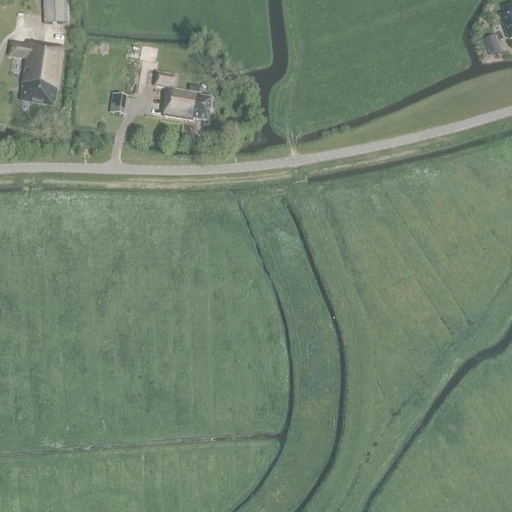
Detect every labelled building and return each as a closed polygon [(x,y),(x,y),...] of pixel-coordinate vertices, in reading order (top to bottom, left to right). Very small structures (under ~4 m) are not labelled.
[(41,0),(43,26),(65,25),(64,0),(41,0)] [(511,3),(502,7),(505,13),(500,15),(508,41),(511,39),(511,3)] [(484,40),(489,56),(501,52),(500,47),(499,47),(495,36),(484,40)] [(63,49),(48,46),(36,45),(36,46),(27,45),(27,47),(11,44),(9,58),(25,60),(21,89),(23,90),(21,102),(30,103),(30,105),(44,107),(44,106),(52,107),(53,105),(55,105),(63,49)] [(140,58),(140,60),(150,62),(156,60),(158,49),(142,47),(140,58)] [(209,123),(213,98),(201,96),(201,94),(200,94),(201,89),(189,87),(189,92),(175,90),(177,76),(157,72),(154,87),(165,89),(162,108),(164,108),(162,117),(193,122),(193,120),(209,123)] [(110,114),(124,116),(127,97),(113,95),(110,114)]
